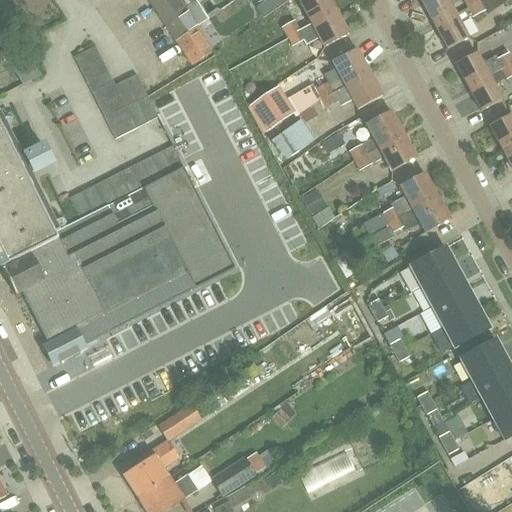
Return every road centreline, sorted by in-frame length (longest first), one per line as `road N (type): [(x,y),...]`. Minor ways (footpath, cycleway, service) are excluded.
road 1 (residential): [(511,252),(376,0)]
road 2 (secondary): [(72,511),(0,372)]
